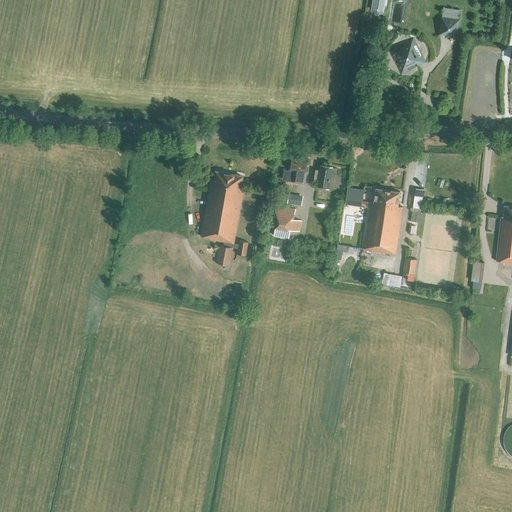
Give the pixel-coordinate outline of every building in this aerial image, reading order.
[(456,37),(459,20),(441,17),(439,35),(456,37)] [(423,68),(418,40),(390,45),(395,73),(404,71),(404,68),(414,66),(414,69),(423,68)] [(305,183),(309,159),(291,156),(289,169),(290,169),(290,171),(284,170),(283,180),(305,183)] [(328,188),(331,167),(321,165),(320,170),(315,169),(314,179),(318,180),(317,186),(328,188)] [(240,189),(242,176),(216,172),(213,184),(210,184),(201,236),(210,238),(209,239),(224,242),(223,246),(219,245),(216,263),(229,266),(232,248),(238,249),(237,254),(246,256),(248,242),(239,240),(238,244),(233,243),(243,189),(240,189)] [(415,187),(413,206),(424,207),(426,188),(415,187)] [(397,206),(400,192),(376,188),(374,203),(369,202),(361,201),(360,206),(365,207),(368,208),(362,248),(372,249),(371,251),(395,254),(402,207),(397,206)] [(301,205),(302,198),(288,195),(287,202),(301,205)] [(299,232),(301,221),(293,219),(295,209),(273,205),(268,225),(275,227),(274,235),(289,238),(290,230),(299,232)] [(511,206),(504,206),(503,217),(501,217),(496,261),(503,262),(503,264),(511,264),(511,206)] [(416,211),(415,221),(428,221),(428,211),(416,211)] [(346,250),(357,252),(358,246),(341,243),(338,257),(344,258),(346,250)] [(407,280),(413,281),(416,259),(405,258),(403,272),(408,273),(407,280)] [(482,282),(485,262),(474,261),(471,281),(482,282)] [(385,283),(403,286),(405,275),(387,271),(385,283)] [(484,293),(495,294),(497,283),(485,282),(484,293)]
